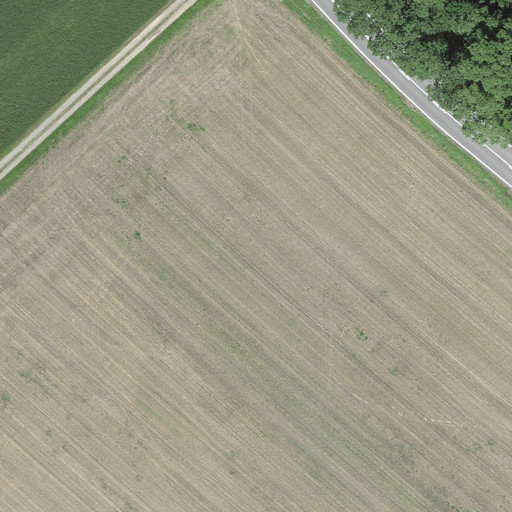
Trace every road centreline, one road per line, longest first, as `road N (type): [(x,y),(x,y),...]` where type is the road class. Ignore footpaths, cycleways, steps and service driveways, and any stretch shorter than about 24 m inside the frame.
road 1 (track): [(0,173),(188,0)]
road 2 (primary): [(511,167),(335,0)]
